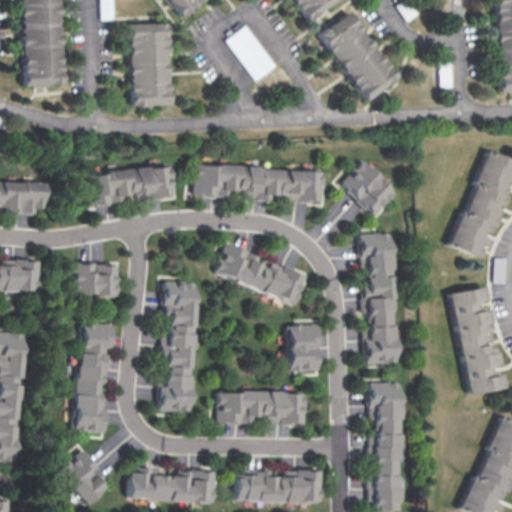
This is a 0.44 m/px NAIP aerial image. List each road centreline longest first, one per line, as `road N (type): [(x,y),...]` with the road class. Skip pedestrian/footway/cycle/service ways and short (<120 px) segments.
road 1 (residential): [(0,235),(60,239),(201,219),(265,224),(311,249),(335,308),(342,511)]
road 2 (residential): [(129,227),(137,252),(124,389),(133,423),(170,445),(340,448)]
